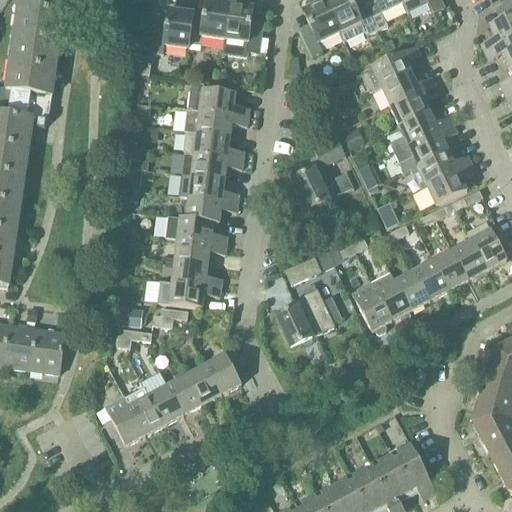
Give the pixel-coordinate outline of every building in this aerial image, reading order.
[(348,0),(334,0),(324,5),(339,37),(343,46),(364,36),(366,40),(377,35),(361,1),(351,6),(348,0)] [(362,0),(361,1),(377,35),(388,30),(382,17),(403,7),(399,0),(362,0)] [(399,0),(403,7),(407,17),(428,7),(433,17),(444,12),(438,0),(399,0)] [(485,56),(511,42),(511,4),(500,10),(506,21),(489,29),(494,41),(481,47),(485,56)] [(192,23),(189,48),(200,49),(201,40),(223,43),(228,8),(206,5),(203,24),(192,23)] [(312,60),(323,55),(319,47),(339,37),(324,5),(303,15),(312,32),(301,37),(312,60)] [(53,99),(65,14),(18,8),(6,91),(0,90),(0,287),(10,289),(34,122),(48,124),(52,99),(53,99)] [(228,8),(223,43),(225,43),(222,57),(246,60),(246,56),(258,57),(261,33),(250,31),(253,12),(228,8)] [(188,52),(189,48),(192,23),(193,18),(185,16),(185,11),(171,9),(170,14),(169,14),(167,28),(156,26),(151,57),(163,58),(164,49),(188,52)] [(511,42),(485,56),(488,64),(503,58),(508,69),(511,66),(511,42)] [(369,97),(381,92),(411,77),(406,66),(420,59),(416,50),(361,76),(361,78),(369,97)] [(142,59),(139,78),(149,79),(152,61),(142,59)] [(511,80),(499,87),(503,95),(511,90),(511,66),(508,69),(511,77),(511,80)] [(411,77),(381,92),(390,111),(434,90),(431,82),(416,89),(411,77)] [(191,87),(187,113),(199,115),(248,121),(249,113),(234,111),(235,98),(203,94),(204,88),(191,86),(191,87)] [(434,90),(390,111),(399,131),(430,117),(424,105),(438,98),(434,90)] [(511,101),(511,90),(503,95),(507,103),(511,101)] [(322,95),(331,115),(338,112),(328,92),(322,95)] [(184,134),(230,140),(231,129),(247,131),(248,121),(199,115),(187,113),(184,134)] [(389,147),(394,157),(453,129),(449,121),(435,128),(430,117),(399,131),(404,140),(389,147)] [(453,129),(394,157),(399,167),(413,161),(418,170),(448,155),(443,144),(457,137),(453,129)] [(185,157),(194,159),(243,165),(244,156),(228,154),(230,140),(184,134),(184,136),(188,136),(184,139),(182,154),(185,157)] [(345,160),(338,143),(313,155),(321,171),(345,160)] [(420,193),(427,190),(471,168),(467,160),(453,167),(448,155),(418,170),(410,173),(420,193)] [(191,179),(225,183),(227,172),(242,174),(243,165),(194,159),(185,157),(182,178),(191,179)] [(136,173),(148,174),(149,164),(137,163),(136,173)] [(471,168),(427,190),(436,209),(467,195),(461,183),(475,177),(471,168)] [(353,194),(354,194),(347,176),(346,177),(346,178),(321,189),(314,173),(293,183),(308,215),(329,205),(328,202),(352,192),(353,194)] [(180,200),(189,201),(237,207),(238,197),(223,195),(225,183),(191,179),(182,178),(180,200)] [(129,183),(128,194),(139,195),(140,185),(129,183)] [(483,202),(479,195),(452,208),(455,215),(483,202)] [(189,201),(186,222),(186,223),(213,227),(219,228),(221,215),(236,217),(237,207),(189,201)] [(377,213),(387,233),(399,227),(390,207),(377,213)] [(432,217),(435,225),(448,219),(444,211),(432,217)] [(423,230),(435,225),(432,217),(419,223),(423,230)] [(165,242),(177,244),(177,243),(226,250),(227,241),(212,239),(213,227),(186,223),(186,222),(167,220),(165,242)] [(393,235),(397,243),(409,237),(405,230),(393,235)] [(482,230),(467,238),(487,274),(507,264),(491,236),(489,237),(485,231),(482,230)] [(384,249),(397,243),(393,235),(380,241),(384,249)] [(472,246),(453,256),(468,284),(487,274),(467,238),(472,246)] [(177,244),(174,265),(208,269),(209,257),(225,259),(226,250),(177,243),(177,244)] [(352,249),(355,257),(368,251),(364,243),(352,249)] [(343,263),(355,257),(352,249),(339,255),(343,263)] [(327,256),(315,261),(322,276),(334,270),(327,256)] [(453,256),(434,266),(449,294),(468,284),(453,256)] [(291,289),(322,276),(315,261),(284,275),(291,289)] [(208,269),(174,265),(172,286),(220,292),(222,283),(206,281),(208,269)] [(434,266),(414,277),(429,305),(449,294),(434,266)] [(411,314),(429,305),(414,277),(396,286),(411,314)] [(408,316),(411,314),(396,286),(395,286),(391,279),(372,289),(392,325),(398,321),(401,326),(404,327),(410,324),(411,321),(408,316)] [(219,301),(220,292),(172,286),(172,287),(160,285),(157,307),(202,313),(204,300),(219,301)] [(384,329),(392,325),(372,289),(352,299),(371,335),(374,334),(377,339),(380,340),(386,336),(386,333),(384,329)] [(291,352),(334,331),(316,294),(294,305),(296,310),(276,320),(291,352)] [(38,314),(28,312),(26,325),(36,326),(38,314)] [(173,322),(174,314),(161,313),(160,320),(154,320),(152,330),(172,332),(173,322)] [(188,316),(174,314),(173,322),(187,324),(188,316)] [(59,317),(57,331),(66,332),(68,319),(59,317)] [(31,375),(36,334),(5,329),(0,370),(31,375)] [(131,343),(131,335),(119,333),(116,350),(130,352),(131,343)] [(65,338),(36,334),(31,375),(59,379),(65,338)] [(145,337),(131,335),(131,343),(151,346),(152,337),(145,337)] [(511,343),(494,353),(511,367),(511,343)] [(483,389),(511,398),(511,367),(494,353),(483,389)] [(225,359),(206,369),(222,399),(241,388),(234,375),(241,371),(234,359),(227,362),(225,359)] [(206,369),(187,379),(203,409),(222,399),(206,369)] [(187,379),(168,390),(184,419),(203,409),(187,379)] [(471,426),(510,422),(511,413),(511,398),(483,389),(471,426)] [(168,390),(148,400),(164,430),(184,419),(168,390)] [(146,440),(130,410),(129,410),(124,400),(104,410),(112,424),(105,428),(111,441),(118,437),(125,450),(146,440)] [(130,410),(146,440),(164,430),(148,400),(130,410)] [(489,460),(511,447),(511,426),(510,422),(471,426),(489,460)] [(508,494),(511,488),(511,447),(489,460),(508,494)] [(410,449),(334,490),(345,511),(378,511),(416,492),(422,504),(436,497),(410,449)] [(345,511),(334,490),(292,511),(345,511)]
